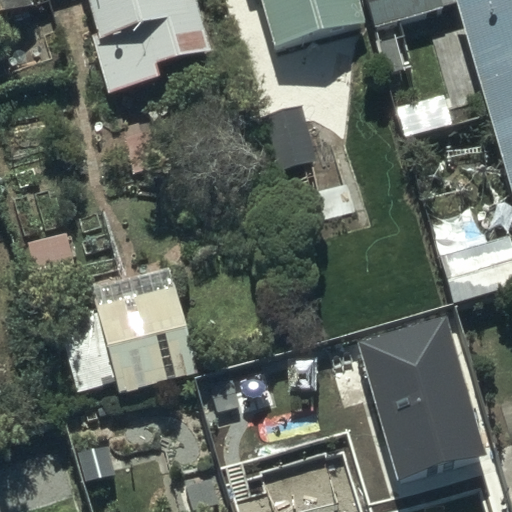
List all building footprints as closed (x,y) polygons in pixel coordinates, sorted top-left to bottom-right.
[(192,0),(0,0),(0,13),(24,7),(22,0),(77,0),(103,89),(148,76),(145,67),(207,50),(192,0)] [(255,0),(270,48),(366,21),(368,28),(439,7),(436,0),(255,0)] [(511,0),(454,0),(511,193),(511,0)] [(299,111),(260,123),(276,175),(315,163),(299,111)] [(511,271),(504,243),(436,261),(450,311),(511,293),(511,271)] [(166,275),(84,295),(92,322),(54,332),(74,403),(113,392),(116,402),(195,381),(166,275)] [(438,340),(346,364),(385,499),(446,481),(436,444),(463,437),(438,340)]
